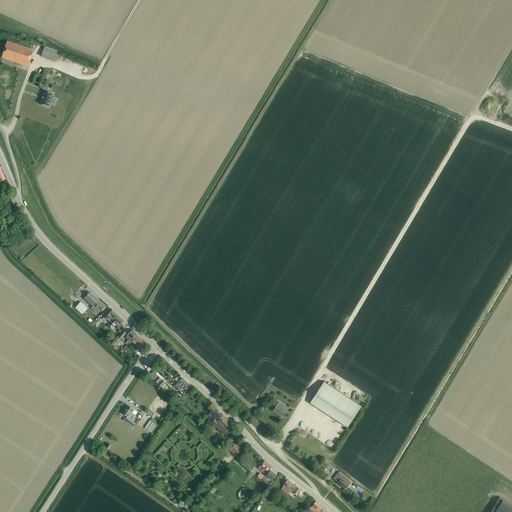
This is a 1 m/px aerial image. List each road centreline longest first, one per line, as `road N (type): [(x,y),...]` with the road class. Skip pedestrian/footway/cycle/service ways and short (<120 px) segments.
road 1 (tertiary): [(156,346),(40,237),(18,197)]
road 2 (tertiary): [(43,511),(156,346)]
road 3 (unclassified): [(316,495),(236,411),(199,386)]
road 4 (tertiary): [(316,495),(263,454),(199,386)]
